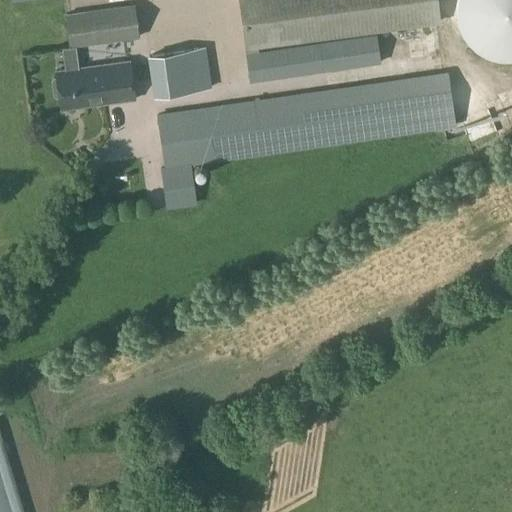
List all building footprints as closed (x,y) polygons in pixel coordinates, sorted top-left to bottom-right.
[(239,0),(246,47),(416,24),(441,21),(438,0),(239,0)] [(511,0),(457,0),(457,6),(457,18),(460,30),(467,40),(476,49),(487,56),(498,59),(510,60),(511,59),(511,0)] [(139,37),(134,4),(65,14),(69,47),(139,37)] [(376,34),(342,39),(246,54),(250,82),(380,63),(376,34)] [(206,47),(147,55),(154,96),(212,87),(206,47)] [(129,62),(55,72),(60,109),(135,99),(129,62)] [(432,74),(156,114),(164,167),(160,167),(167,209),(197,204),(191,166),(457,126),(449,71),(432,74)] [(0,511),(22,511),(0,438),(0,511)]
